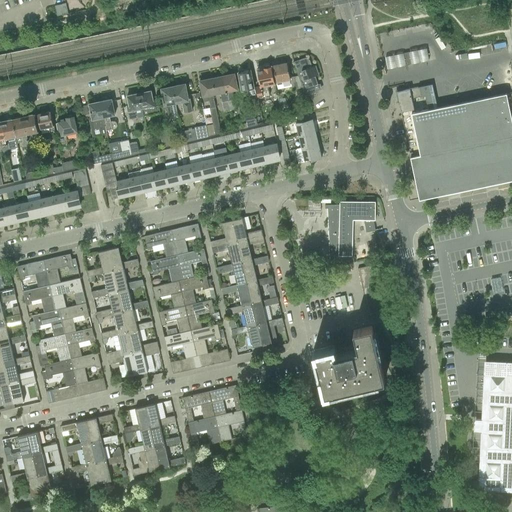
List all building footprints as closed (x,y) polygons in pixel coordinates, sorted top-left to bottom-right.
[(66,4),(54,6),(57,16),(68,14),(66,4)] [(305,58),(294,62),(303,90),(305,96),(316,93),(315,91),(316,91),(321,90),(319,84),(318,85),(315,76),(318,75),(315,66),(312,67),(310,61),(308,59),(305,58)] [(287,63),(273,65),(275,75),(277,82),(276,82),(277,89),(278,89),(292,86),(292,89),(298,88),(298,86),(296,76),(290,77),(287,63)] [(256,87),(258,97),(258,98),(270,96),(267,85),(275,83),(271,66),(270,66),(269,65),(265,66),(264,67),(263,68),(257,69),(261,86),(256,87)] [(250,70),(239,73),(241,86),(239,87),(241,97),(242,101),(250,100),(249,94),(255,93),(254,88),(252,80),(250,70)] [(235,74),(223,76),(230,110),(236,109),(232,90),(238,89),(235,74)] [(223,76),(210,78),(213,94),(214,94),(220,93),(224,111),(230,110),(223,76)] [(210,78),(200,81),(202,90),(203,96),(204,101),(209,100),(214,124),(213,124),(214,135),(216,135),(221,134),(213,94),(210,78)] [(185,84),(172,86),(176,103),(182,102),(184,112),(193,110),(189,95),(188,95),(185,84)] [(404,90),(396,92),(401,111),(411,109),(413,109),(411,99),(434,94),(432,84),(404,90)] [(172,86),(161,89),(163,98),(168,119),(173,118),(178,117),(175,103),(176,103),(172,86)] [(141,93),(139,93),(142,109),(144,116),(158,113),(155,100),(153,101),(151,91),(147,92),(147,89),(141,90),(140,92),(141,93)] [(129,106),(127,106),(128,112),(129,116),(129,119),(137,117),(136,110),(142,109),(139,93),(127,96),(129,106)] [(401,111),(418,196),(431,193),(431,197),(511,179),(511,121),(506,93),(412,112),(411,109),(401,111)] [(112,99),(100,102),(106,129),(107,131),(113,130),(114,130),(115,129),(116,128),(116,127),(117,127),(117,126),(117,125),(116,125),(116,124),(116,123),(115,123),(115,122),(114,122),(113,122),(112,122),(111,122),(109,116),(115,115),(114,109),(112,99)] [(106,129),(100,102),(89,104),(91,113),(90,113),(88,116),(92,134),(95,136),(107,133),(106,129)] [(37,114),(39,124),(40,129),(49,127),(50,133),(55,132),(52,122),(50,112),(45,113),(45,112),(40,113),(40,114),(37,114)] [(29,116),(24,117),(29,145),(35,144),(32,133),(38,132),(35,115),(33,115),(32,114),(29,115),(29,116)] [(66,118),(58,120),(61,136),(58,136),(60,146),(67,145),(65,135),(77,133),(74,116),(73,116),(72,115),(68,115),(67,117),(66,118)] [(14,119),(13,120),(17,136),(16,136),(17,143),(22,142),(23,146),(29,145),(24,117),(19,118),(18,118),(15,118),(14,119)] [(7,121),(3,122),(8,149),(18,147),(17,143),(16,136),(17,136),(13,120),(12,120),(11,119),(8,120),(7,121)] [(256,119),(246,121),(247,128),(257,125),(256,119)] [(295,122),(298,135),(305,134),(305,135),(315,133),(312,120),(303,123),(303,121),(295,122)] [(8,149),(3,122),(0,122),(0,139),(0,140),(2,150),(8,149)] [(213,124),(206,126),(208,136),(214,135),(213,124)] [(206,125),(194,127),(196,139),(208,136),(206,126),(206,125)] [(166,129),(160,130),(163,147),(170,145),(166,129)] [(298,135),(301,148),(308,146),(308,148),(318,145),(315,133),(305,135),(305,134),(298,135)] [(132,154),(129,143),(128,139),(118,141),(121,152),(111,154),(112,159),(132,154)] [(136,142),(129,143),(132,154),(138,153),(136,142)] [(277,143),(265,146),(266,153),(265,153),(267,163),(279,160),(277,151),(279,150),(277,143)] [(308,146),(301,148),(304,160),(311,159),(311,160),(321,158),(318,145),(308,148),(308,146)] [(265,146),(252,149),(254,156),(252,157),(254,166),(267,163),(265,153),(266,153),(265,146)] [(252,149),(240,152),(242,159),(240,159),(242,169),(254,166),(252,157),(254,156),(252,149)] [(90,153),(93,164),(112,159),(111,155),(98,158),(97,152),(90,153)] [(240,152),(228,155),(229,162),(228,162),(230,172),(242,169),(240,159),(242,159),(240,152)] [(228,155),(216,157),(218,165),(216,165),(218,174),(230,172),(228,162),(229,162),(228,155)] [(216,157),(203,160),(205,168),(203,168),(206,177),(218,174),(216,165),(218,165),(216,157)] [(70,161),(62,163),(63,171),(72,169),(76,168),(74,161),(74,160),(70,161)] [(203,160),(191,163),(193,170),(191,171),(193,180),(206,177),(203,168),(205,168),(203,160)] [(100,165),(102,171),(114,169),(112,162),(100,165)] [(47,164),(49,174),(63,171),(62,166),(53,168),(52,163),(47,164)] [(191,163),(178,166),(180,173),(178,174),(181,183),(193,180),(191,171),(193,170),(191,163)] [(152,166),(140,169),(141,171),(143,182),(142,182),(144,192),(157,189),(154,180),(156,179),(155,172),(153,172),(152,166)] [(178,166),(167,169),(168,176),(167,177),(169,186),(181,183),(178,174),(180,173),(178,166)] [(21,180),(19,167),(11,168),(12,181),(21,180)] [(75,171),(73,171),(75,180),(87,177),(85,169),(75,171)] [(102,171),(103,178),(115,175),(114,169),(102,171)] [(167,169),(155,172),(156,179),(154,180),(157,189),(169,186),(167,177),(168,176),(167,169)] [(71,171),(61,174),(62,180),(73,177),(71,172),(71,171)] [(141,171),(128,174),(129,178),(130,178),(132,185),(130,185),(132,195),(144,192),(142,182),(143,182),(141,171)] [(61,174),(50,176),(51,182),(62,180),(61,174)] [(115,175),(103,178),(105,184),(117,181),(115,175)] [(46,177),(36,180),(37,185),(48,183),(46,177)] [(87,177),(75,180),(77,188),(89,186),(87,177)] [(118,187),(109,190),(112,200),(132,195),(130,185),(132,185),(130,178),(129,178),(117,181),(118,187)] [(36,180),(26,182),(27,188),(37,185),(36,180)] [(117,181),(105,184),(106,190),(109,190),(118,187),(117,181)] [(22,183),(12,185),(13,191),(23,189),(22,183)] [(12,185),(1,188),(2,194),(13,191),(12,185)] [(89,186),(77,188),(78,190),(79,197),(91,194),(89,186)] [(78,190),(65,193),(66,201),(65,201),(67,210),(80,207),(78,198),(79,197),(78,190)] [(65,193),(53,196),(55,203),(53,204),(55,213),(67,210),(65,201),(66,201),(65,193)] [(53,196),(41,199),(42,206),(41,207),(43,216),(55,213),(53,204),(55,203),(53,196)] [(41,199),(28,202),(30,209),(28,210),(30,219),(43,216),(41,207),(42,206),(41,199)] [(308,200),(308,211),(320,211),(320,200),(308,200)] [(366,232),(367,232),(375,230),(373,220),(375,220),(375,201),(339,201),(339,204),(325,205),(325,208),(327,208),(330,263),(349,262),(349,256),(352,256),(353,220),(364,220),(366,232)] [(28,202),(16,205),(18,212),(16,212),(18,222),(30,219),(28,210),(30,209),(28,202)] [(16,205),(4,207),(6,215),(4,215),(6,225),(18,222),(16,212),(18,212),(16,205)] [(242,218),(232,220),(237,241),(262,235),(261,229),(245,233),(242,218)] [(210,241),(211,247),(237,241),(232,220),(222,222),(226,238),(210,241)] [(198,223),(171,230),(177,255),(188,252),(185,238),(196,236),(196,238),(201,237),(198,223)] [(162,243),(166,257),(177,255),(171,230),(144,236),(147,250),(152,249),(152,246),(162,243)] [(237,241),(242,261),(252,259),(248,244),(264,241),(262,235),(237,241)] [(228,249),(232,264),(242,261),(237,241),(211,247),(213,253),(228,249)] [(119,247),(108,249),(113,271),(123,268),(139,265),(138,259),(122,262),(119,247)] [(204,248),(188,252),(177,255),(183,280),(194,277),(191,263),(201,261),(202,263),(207,262),(204,248)] [(94,275),(103,273),(113,271),(108,249),(98,252),(102,267),(86,271),(88,277),(94,275)] [(70,254),(43,260),(49,285),(60,282),(57,268),(68,266),(70,273),(78,271),(75,258),(71,259),(70,254)] [(168,268),(172,282),(179,281),(183,280),(177,255),(166,257),(150,261),(153,275),(158,274),(158,271),(168,268)] [(242,261),(247,282),(257,280),(253,265),(269,262),(267,255),(252,259),(242,261)] [(20,280),(22,291),(27,290),(24,276),(35,274),(38,288),(49,285),(43,260),(17,266),(20,280)] [(233,270),(237,285),(247,282),(242,261),(232,264),(216,268),(218,274),(233,270)] [(371,265),(357,268),(359,275),(372,272),(371,265)] [(113,271),(118,291),(128,289),(144,285),(142,279),(127,283),(123,268),(113,271)] [(93,297),(108,294),(118,291),(113,271),(103,273),(107,288),(91,291),(93,297)] [(374,278),(372,272),(359,275),(361,281),(374,278)] [(179,281),(185,305),(196,303),(193,289),(204,286),(204,289),(209,288),(206,274),(194,277),(183,280),(179,281)] [(247,282),(251,303),(261,300),(258,286),(274,282),(272,276),(257,280),(247,282)] [(49,285),(55,310),(59,309),(66,307),(63,293),(74,291),(77,304),(86,302),(80,278),(60,282),(49,285)] [(375,285),(374,278),(361,281),(362,288),(375,285)] [(500,278),(490,281),(492,293),(502,291),(500,278)] [(171,294),(174,308),(185,305),(179,281),(172,282),(152,287),(156,301),(160,299),(160,297),(171,294)] [(459,304),(479,301),(478,297),(480,297),(478,281),(456,284),(459,304)] [(238,291),(241,305),(251,303),(247,282),(237,285),(227,287),(221,288),(222,294),(238,291)] [(41,299),(44,313),(55,310),(49,285),(38,288),(27,290),(22,291),(26,305),(30,304),(30,301),(41,299)] [(377,291),(375,285),(362,288),(364,295),(377,291)] [(0,297),(15,294),(14,288),(0,291),(0,297)] [(118,291),(123,312),(133,310),(149,306),(147,300),(132,304),(128,289),(118,291)] [(102,317),(113,314),(123,312),(118,291),(108,294),(112,309),(96,312),(98,318),(102,317)] [(378,298),(377,291),(364,295),(365,301),(378,298)] [(0,297),(0,318),(4,318),(1,303),(16,299),(15,294),(0,297)] [(251,303),(256,323),(266,321),(263,307),(268,305),(278,303),(277,297),(276,297),(270,298),(261,300),(251,303)] [(380,305),(378,298),(365,301),(367,308),(380,305)] [(185,305),(190,330),(202,328),(199,314),(209,311),(210,314),(215,313),(212,299),(196,303),(185,305)] [(59,309),(65,334),(76,331),(73,317),(84,315),(84,317),(89,316),(86,302),(77,304),(66,307),(59,309)] [(243,311),(246,326),(256,323),(251,303),(241,305),(226,309),(227,315),(243,311)] [(176,319),(180,333),(190,330),(185,305),(174,308),(158,311),(161,325),(166,324),(166,322),(176,319)] [(268,305),(263,307),(266,321),(271,320),(268,305)] [(381,311),(380,305),(367,308),(368,314),(381,311)] [(34,321),(30,322),(32,330),(36,329),(40,328),(40,329),(51,327),(53,337),(65,334),(59,309),(55,310),(44,313),(32,315),(34,321)] [(123,312),(128,333),(138,330),(153,327),(152,321),(137,324),(133,310),(123,312)] [(383,318),(381,311),(368,314),(370,321),(383,318)] [(107,338),(118,335),(128,333),(123,312),(113,314),(116,329),(101,333),(102,339),(107,338)] [(0,318),(0,340),(9,338),(6,324),(21,320),(20,314),(4,318),(0,318)] [(266,321),(256,323),(261,345),(271,342),(268,327),(274,326),(283,323),(282,317),(271,320),(266,321)] [(256,323),(246,326),(231,329),(232,335),(248,332),(251,347),(261,345),(256,323)] [(202,328),(190,330),(196,356),(199,355),(204,354),(208,353),(205,339),(215,336),(216,339),(221,338),(217,324),(202,328)] [(315,353),(323,386),(324,394),(384,380),(372,325),(353,330),(357,346),(349,348),(349,352),(334,355),(333,349),(315,353)] [(268,327),(271,342),(272,342),(277,341),(274,326),(268,327)] [(65,334),(71,359),(82,356),(79,342),(89,340),(90,342),(95,341),(92,327),(76,331),(65,334)] [(128,333),(133,353),(158,347),(157,341),(141,345),(138,330),(128,333)] [(187,358),(193,357),(196,356),(190,330),(180,333),(164,336),(167,350),(172,349),(171,346),(182,344),(186,358),(187,358)] [(106,353),(107,359),(133,353),(128,333),(118,335),(121,350),(106,353)] [(39,345),(35,346),(37,355),(41,354),(46,353),(45,350),(56,348),(59,362),(71,359),(65,334),(53,337),(38,340),(39,345)] [(0,340),(0,343),(4,361),(14,359),(11,344),(26,341),(25,335),(9,338),(0,340)] [(158,347),(133,353),(138,374),(146,372),(148,372),(155,370),(151,355),(160,353),(158,347)] [(227,349),(221,350),(224,362),(230,360),(227,349)] [(221,350),(216,351),(218,363),(224,362),(221,350)] [(216,351),(210,353),(213,364),(218,363),(216,351)] [(82,356),(71,359),(77,384),(81,383),(86,382),(88,382),(85,367),(95,365),(96,367),(101,366),(97,352),(82,356)] [(133,353),(107,359),(108,365),(124,361),(128,377),(129,376),(138,374),(133,353)] [(210,353),(208,353),(204,354),(207,366),(213,364),(210,353)] [(199,355),(201,367),(207,366),(204,354),(199,355)] [(4,361),(9,382),(19,380),(18,374),(16,365),(31,361),(30,355),(14,359),(4,361)] [(199,355),(196,356),(193,357),(196,368),(201,367),(199,355)] [(193,357),(187,358),(190,370),(196,368),(193,357)] [(187,358),(186,358),(182,359),(184,371),(190,370),(187,358)] [(69,386),(75,385),(77,384),(71,359),(59,362),(44,365),(47,379),(52,378),(51,375),(62,373),(66,387),(69,386)] [(182,359),(176,361),(179,372),(184,371),(182,359)] [(0,384),(9,382),(4,361),(0,362),(0,384)] [(179,372),(176,361),(170,362),(173,374),(179,372)] [(33,370),(18,374),(19,380),(35,376),(33,370)] [(511,375),(485,374),(483,419),(482,432),(482,433),(481,448),(479,489),(507,490),(511,490),(511,375)] [(19,380),(9,382),(14,403),(24,401),(20,386),(36,382),(35,376),(19,380)] [(104,378),(98,379),(101,391),(106,390),(104,378)] [(98,379),(92,381),(95,392),(101,391),(98,379)] [(92,381),(88,382),(86,382),(89,394),(95,392),(92,381)] [(9,382),(0,384),(0,390),(4,406),(14,403),(9,382)] [(81,383),(83,395),(89,394),(86,382),(81,383)] [(81,383),(77,384),(75,385),(77,396),(83,395),(81,383)] [(75,385),(69,386),(72,398),(77,396),(75,385)] [(236,385),(208,391),(214,416),(225,414),(222,400),(233,397),(236,411),(241,410),(238,396),(236,385)] [(69,386),(66,387),(63,388),(66,399),(72,398),(69,386)] [(63,388),(57,389),(60,400),(66,399),(63,388)] [(57,389),(52,390),(54,402),(60,400),(57,389)] [(54,402),(52,390),(46,392),(49,403),(54,402)] [(182,398),(188,422),(193,421),(190,407),(200,405),(203,419),(214,416),(208,391),(182,398)] [(155,404),(145,406),(150,428),(160,426),(176,422),(174,416),(166,418),(162,402),(155,404)] [(133,432),(140,430),(150,428),(145,406),(135,409),(139,424),(123,428),(125,434),(133,432)] [(242,410),(241,410),(236,411),(225,414),(214,416),(220,441),(231,439),(228,425),(239,422),(242,436),(247,435),(243,421),(244,421),(242,410)] [(112,414),(86,420),(91,441),(101,439),(98,424),(113,420),(112,414)] [(193,421),(188,422),(194,448),(199,446),(196,432),(206,430),(209,444),(220,441),(214,416),(203,419),(193,421)] [(78,429),(81,443),(91,441),(86,420),(61,426),(62,432),(78,429)] [(160,426),(150,428),(155,448),(165,446),(180,442),(179,436),(163,440),(160,426)] [(129,454),(139,452),(145,450),(155,448),(150,428),(140,430),(144,445),(128,449),(129,454)] [(42,431),(27,434),(32,455),(43,453),(58,449),(57,443),(41,447),(40,443),(44,443),(42,431)] [(133,432),(125,434),(127,442),(130,441),(134,435),(133,432)] [(14,459),(22,457),(32,455),(27,434),(17,436),(21,451),(11,453),(10,447),(4,448),(7,461),(14,459)] [(91,441),(96,461),(106,459),(103,445),(118,441),(117,435),(101,439),(91,441)] [(83,449),(86,463),(96,461),(91,441),(81,443),(66,447),(67,452),(83,449)] [(165,446),(155,448),(160,469),(183,463),(185,463),(184,457),(169,460),(168,460),(165,446)] [(122,455),(120,447),(118,447),(113,455),(113,457),(122,455)] [(139,467),(133,469),(134,475),(160,469),(155,448),(145,450),(149,465),(139,467)] [(43,453),(32,455),(37,476),(47,473),(63,470),(61,463),(58,449),(52,450),(55,465),(46,467),(43,453)] [(12,482),(27,478),(37,476),(32,455),(22,457),(26,472),(10,475),(12,482)] [(106,459),(96,461),(101,483),(111,480),(107,465),(123,461),(122,455),(113,457),(106,459)] [(96,461),(86,463),(71,467),(72,473),(87,469),(91,485),(101,483),(96,461)] [(47,473),(37,476),(42,496),(68,490),(66,484),(51,488),(47,473)] [(37,476),(27,478),(31,492),(15,496),(16,502),(42,496),(37,476)]
